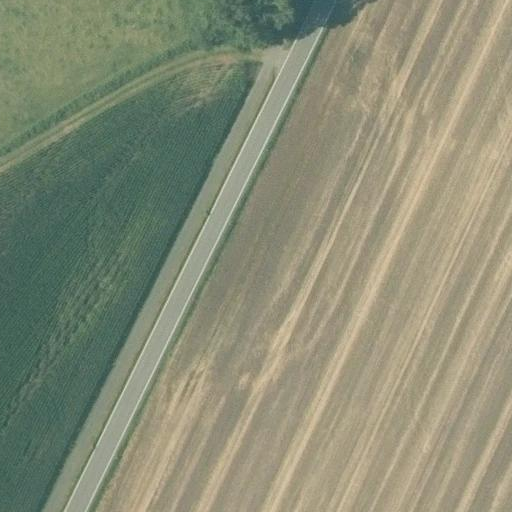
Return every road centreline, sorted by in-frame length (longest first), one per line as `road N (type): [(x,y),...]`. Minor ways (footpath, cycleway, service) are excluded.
road 1 (secondary): [(75,511),(325,0)]
road 2 (track): [(0,165),(221,47),(297,59)]
